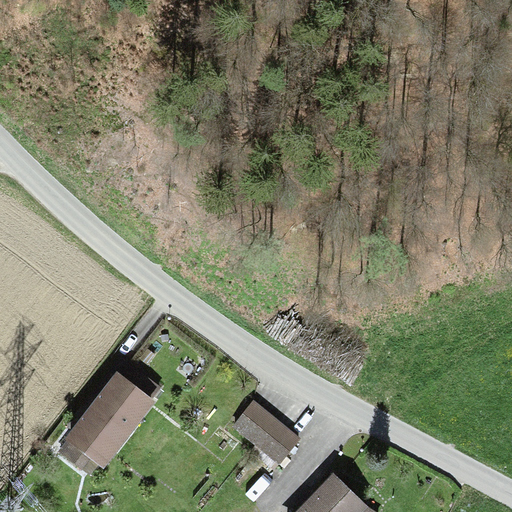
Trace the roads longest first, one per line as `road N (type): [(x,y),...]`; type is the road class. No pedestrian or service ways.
road 1 (unclassified): [(0,141),(114,251),(242,346),(511,492)]
road 2 (track): [(250,511),(289,483),(347,407)]
